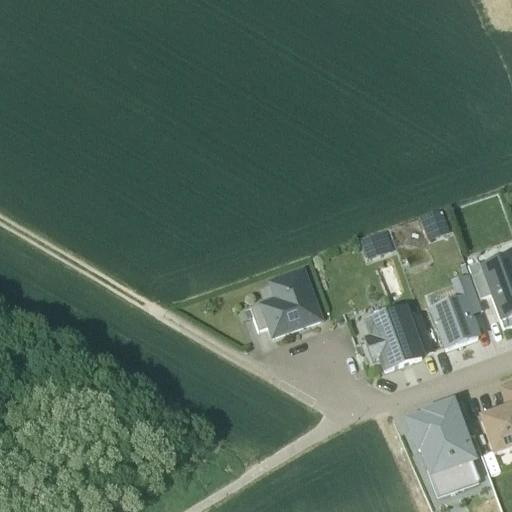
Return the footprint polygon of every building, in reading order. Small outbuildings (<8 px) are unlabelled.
[(422,223),(429,246),(452,239),(446,216),(422,223)] [(374,263),(394,255),(387,238),(367,246),(374,263)] [(511,266),(482,277),(491,303),(503,338),(511,334),(511,266)] [(479,307),(491,303),(482,277),(479,268),(467,272),(471,283),(479,307)] [(286,303),(261,312),(269,334),(273,344),(320,327),(302,278),(280,286),(286,303)] [(469,323),(483,318),(479,307),(471,283),(453,289),(460,309),(464,308),(469,323)] [(460,309),(433,319),(446,357),(477,346),(469,323),(464,308),(460,309)] [(261,312),(250,316),(258,338),(269,334),(261,312)] [(405,318),(368,331),(373,347),(368,349),(374,367),(380,365),(384,378),(421,365),(420,362),(408,329),(405,318)] [(422,324),(408,329),(420,362),(434,358),(422,324)] [(511,392),(501,396),(509,417),(511,415),(511,392)] [(511,415),(509,417),(481,427),(494,463),(511,456),(511,415)] [(453,422),(463,449),(475,444),(465,417),(453,422)] [(459,497),(478,490),(463,449),(453,422),(442,426),(441,423),(427,429),(428,431),(411,437),(419,458),(421,457),(437,499),(457,492),(459,497)]
